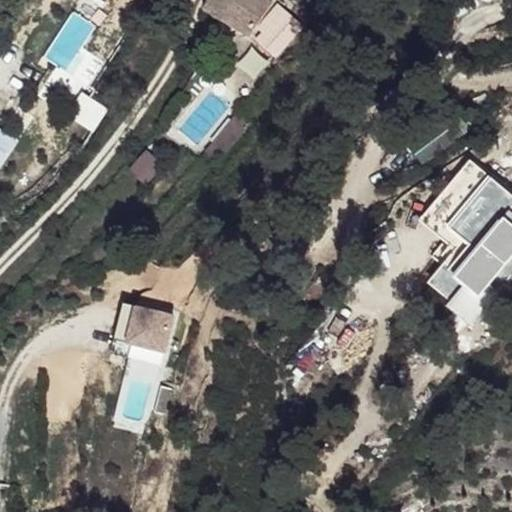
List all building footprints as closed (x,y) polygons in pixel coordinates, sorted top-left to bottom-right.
[(202,0),(199,6),(244,37),(268,0),(202,0)] [(279,3),(251,35),(275,57),(304,25),(279,3)] [(249,45),(233,60),(252,79),(267,64),(249,45)] [(234,107),(211,139),(226,150),(249,117),(234,107)] [(226,150),(211,139),(204,151),(220,160),(226,150)] [(166,348),(175,308),(122,296),(113,336),(166,348)]
